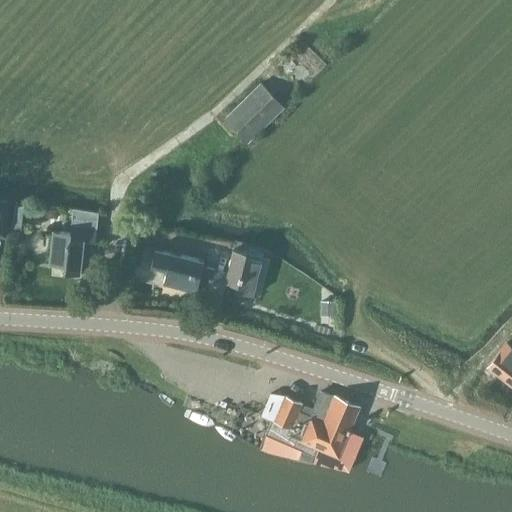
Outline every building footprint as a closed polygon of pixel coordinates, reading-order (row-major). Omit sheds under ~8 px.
[(284,107),(279,101),(261,82),(224,118),(248,142),(284,107)] [(292,101),(286,95),(279,101),(284,107),(285,109),(292,101)] [(0,236),(7,237),(10,201),(0,199),(0,236)] [(56,217),(57,210),(47,209),(47,213),(50,217),(56,217)] [(53,231),(49,265),(66,267),(65,273),(79,275),(83,242),(95,244),(97,229),(71,226),(70,233),(53,231)] [(155,247),(151,265),(167,270),(164,282),(195,290),(208,294),(215,269),(203,266),(204,260),(155,247)] [(215,269),(208,294),(220,297),(224,281),(236,284),(235,289),(252,294),(261,262),(246,258),(247,254),(232,250),(226,272),(215,269)] [(321,315),(335,315),(335,301),(321,301),(321,315)] [(511,347),(506,342),(487,366),(486,367),(511,387),(511,347)] [(239,357),(237,366),(258,370),(260,361),(239,357)] [(302,402),(285,395),(274,421),(271,419),(259,447),(270,452),(350,469),(363,436),(349,430),(359,405),(334,395),(320,391),(310,416),(298,411),(302,402)] [(271,419),(274,421),(285,395),(270,394),(261,415),(271,419)]
